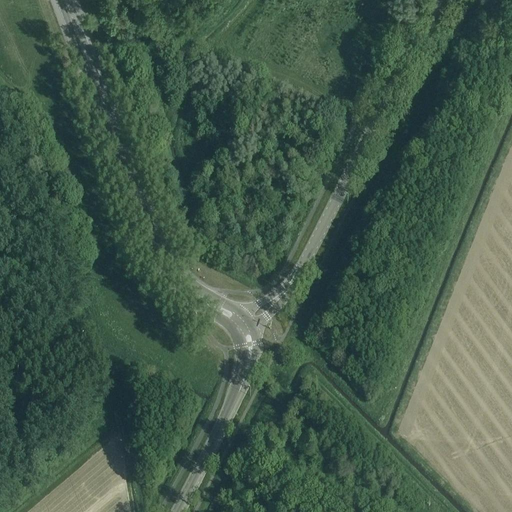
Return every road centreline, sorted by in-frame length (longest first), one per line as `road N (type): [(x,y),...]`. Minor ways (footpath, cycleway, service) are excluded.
road 1 (tertiary): [(283,290),(437,0)]
road 2 (unclassified): [(184,285),(152,243),(64,0)]
road 3 (tertiary): [(243,376),(176,511)]
